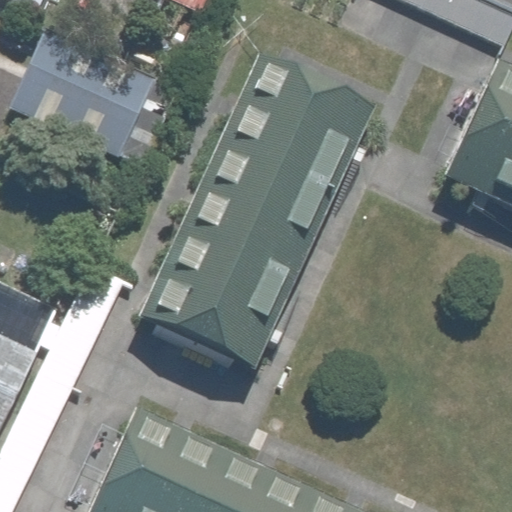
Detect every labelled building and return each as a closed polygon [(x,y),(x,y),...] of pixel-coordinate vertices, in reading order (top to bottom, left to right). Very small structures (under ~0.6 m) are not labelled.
[(0,0),(0,14),(27,27),(39,0),(0,0)] [(370,0),(494,58),(511,22),(465,0),(370,0)] [(0,83),(0,120),(108,171),(146,91),(24,34),(0,83)] [(371,117),(257,66),(137,327),(252,380),(371,117)] [(511,77),(499,71),(444,186),(511,217),(511,77)] [(0,399),(15,369),(22,353),(0,342),(0,290),(1,288),(0,287),(0,399)] [(340,511),(135,417),(92,511),(340,511)]
